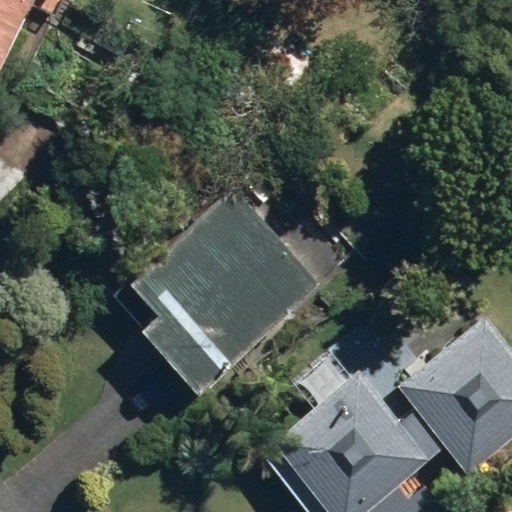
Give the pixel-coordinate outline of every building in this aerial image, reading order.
[(0,0),(0,50),(27,0),(0,0)] [(344,99),(370,123),(400,91),(373,67),(344,99)] [(145,310),(199,375),(319,275),(238,179),(134,266),(160,297),(145,310)] [(280,227),(294,240),(312,235),(316,216),(302,204),(284,209),(280,227)] [(275,455),(318,511),(330,511),(338,506),(342,511),(346,511),(447,434),(469,463),(511,429),(511,340),(487,307),(400,376),(419,400),(401,413),(360,360),(273,427),(287,445),(275,455)] [(511,511),(511,496),(492,511),(511,511)]
